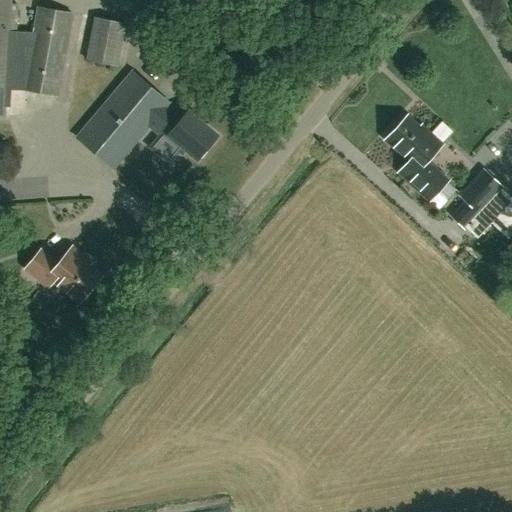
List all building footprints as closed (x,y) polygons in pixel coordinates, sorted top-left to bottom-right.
[(10,0),(0,0),(0,116),(5,117),(5,107),(9,107),(10,88),(56,96),(71,14),(37,7),(32,37),(9,36),(10,0)] [(121,66),(129,24),(92,18),(85,60),(121,66)] [(197,158),(216,135),(187,111),(180,120),(165,107),(168,103),(131,72),(76,137),(113,168),(150,125),(182,152),(185,148),(197,158)] [(384,138),(407,160),(397,171),(427,199),(445,180),(424,160),(437,146),(405,116),(402,119),(397,119),(392,125),(392,129),(384,138)] [(461,226),(462,225),(474,237),(510,199),(497,188),(498,186),(481,170),(458,195),(464,200),(450,216),(461,226)] [(51,180),(38,181),(39,197),(52,196),(51,180)] [(79,259),(82,256),(71,247),(56,264),(40,250),(26,266),(43,281),(48,275),(78,300),(98,276),(79,259)]
